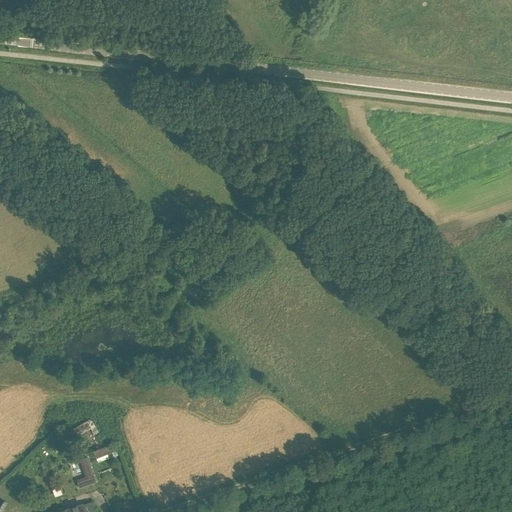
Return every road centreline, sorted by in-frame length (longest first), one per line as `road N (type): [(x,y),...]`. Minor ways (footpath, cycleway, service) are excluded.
road 1 (tertiary): [(511,98),(8,41)]
road 2 (track): [(511,396),(159,511)]
